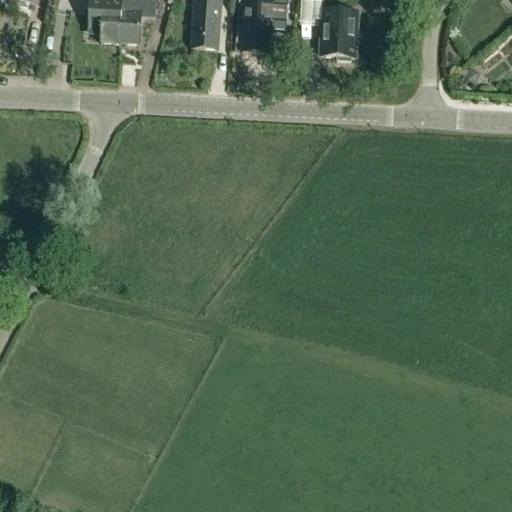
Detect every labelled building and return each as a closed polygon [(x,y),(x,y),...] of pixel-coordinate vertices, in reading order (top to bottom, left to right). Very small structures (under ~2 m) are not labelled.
[(4,0),(5,1),(35,8),(37,0),(4,0)] [(122,0),(89,0),(88,32),(101,33),(100,46),(120,47),(122,0)] [(122,0),(120,47),(138,48),(140,21),(155,21),(156,0),(122,0)] [(221,2),(194,0),(190,52),(218,53),(221,2)] [(268,42),(285,43),(287,4),(260,2),(259,15),(244,14),(242,56),(267,57),(268,42)] [(344,60),(352,60),(355,15),(324,14),(322,59),(337,60),(337,63),(344,64),(344,60)] [(472,85),(476,73),(463,69),(460,82),(472,85)]
